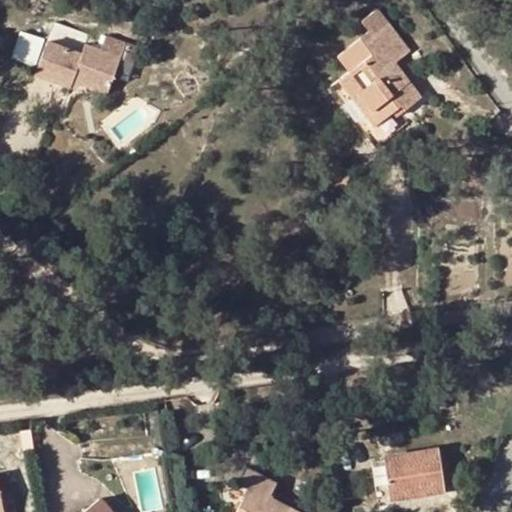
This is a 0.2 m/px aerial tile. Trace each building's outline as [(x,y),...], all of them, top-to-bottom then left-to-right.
[(378,11),(364,22),(369,29),(336,57),(348,72),(330,88),(378,148),(410,122),(402,112),(423,96),(396,62),(410,50),(378,11)] [(83,54),(48,42),(35,75),(71,88),(73,82),(106,94),(124,43),(105,36),(100,50),(86,45),(83,54)] [(139,48),(124,43),(119,57),(133,62),(139,48)] [(438,450),(384,459),(386,475),(375,476),(379,506),(391,505),(390,499),(444,491),(438,450)] [(373,461),(375,476),(386,475),(384,459),(373,461)] [(277,483),(246,467),(239,482),(250,488),(237,511),(295,511),(269,498),(277,483)] [(111,511),(100,499),(83,511),(111,511)]
